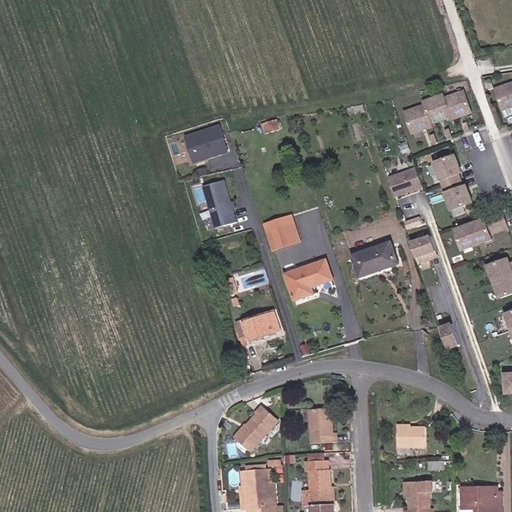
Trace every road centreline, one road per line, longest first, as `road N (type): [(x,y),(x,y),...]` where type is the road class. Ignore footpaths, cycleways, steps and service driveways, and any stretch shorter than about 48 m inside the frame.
road 1 (tertiary): [(211,407),(123,442),(92,443),(68,432),(0,357)]
road 2 (unknown): [(315,368),(238,173)]
road 3 (tertiary): [(511,420),(484,420),(420,379),(363,367)]
road 4 (tertiary): [(363,367),(315,368),(211,407)]
road 5 (residential): [(369,511),(363,367)]
